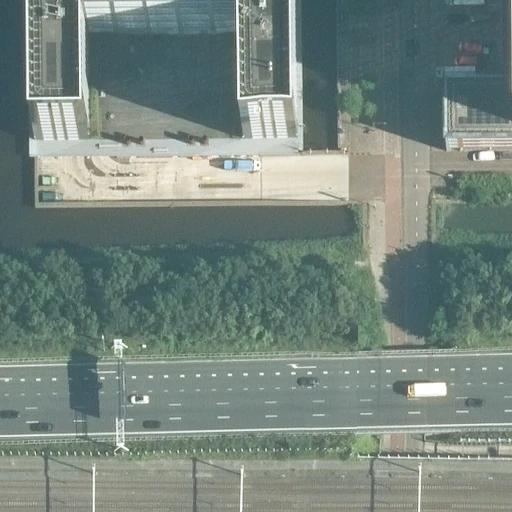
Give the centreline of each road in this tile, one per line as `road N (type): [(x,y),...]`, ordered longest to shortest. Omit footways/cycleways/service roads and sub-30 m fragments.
road 1 (motorway): [(511,404),(0,415)]
road 2 (unclassified): [(413,0),(413,511)]
